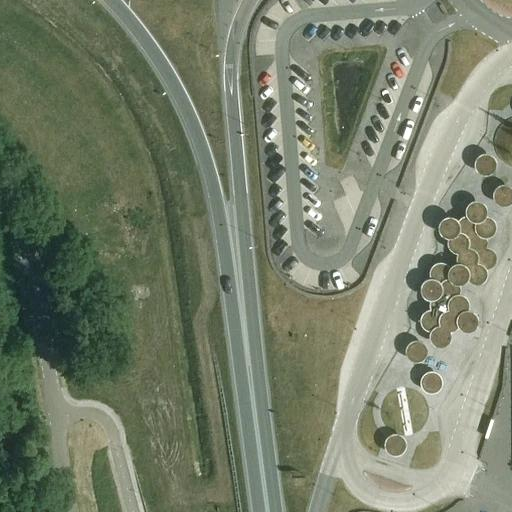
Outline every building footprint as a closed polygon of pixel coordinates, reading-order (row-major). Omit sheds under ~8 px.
[(479,153),(476,156),(475,160),(475,165),(477,169),(481,171),(484,173),(489,172),(493,170),(496,167),(497,163),(496,159),(494,154),(491,152),(488,151),(483,151),(479,153)] [(497,185),(494,188),(493,192),(494,196),(496,200),(499,203),(503,204),(507,203),(510,202),(511,199),(511,185),(510,184),(506,182),(501,182),(499,183),(497,185)] [(428,328),(430,328),(430,331),(430,334),(431,338),(435,343),(440,344),(445,344),(448,341),(450,339),(451,336),(452,333),(451,328),(455,327),(458,324),(461,327),(466,328),(470,328),(474,326),(477,323),(478,319),(478,316),(477,312),(475,308),(470,306),(470,300),(468,296),(464,292),(459,290),(461,288),(461,286),(460,283),(459,281),(462,281),(464,280),(466,279),(468,278),(471,280),(475,281),(478,281),(482,281),(486,275),(487,270),(487,266),(492,264),(496,261),(497,256),(496,250),(493,246),(487,244),(488,240),(487,236),(490,234),(494,232),(496,229),(497,224),(495,219),(492,215),(490,213),(487,213),(487,207),(487,203),(483,199),(479,197),(474,197),(470,199),(468,201),(466,204),(466,207),(466,213),(463,214),(462,215),(460,216),(459,218),(456,215),(453,213),(450,213),(446,213),(444,214),(441,217),(439,220),(439,224),(439,227),(441,231),(444,234),(448,235),(448,238),(448,241),(448,244),(449,247),(453,249),(457,250),(457,254),(457,259),(453,260),(449,264),(444,261),(442,260),(439,260),(436,260),(434,262),(431,265),(430,270),(430,275),(426,275),(421,280),(420,285),(421,290),(425,296),(430,297),(430,302),(430,306),(428,306),(424,308),(422,310),(421,314),(420,317),(421,320),(422,324),(424,326),(428,328)] [(409,341),(407,344),(406,348),(406,353),(408,357),(411,359),(416,361),(420,360),(424,358),(426,355),(428,351),(428,347),(425,343),(422,340),(418,339),(414,339),(409,341)] [(424,371),(422,375),(420,379),(421,383),(423,387),(426,390),(430,391),(435,391),(438,389),(441,386),(443,381),(442,377),(440,373),(437,370),(433,369),(428,369),(424,371)] [(388,434),(386,437),(384,441),(385,446),(387,449),(390,452),(394,454),(398,453),(402,451),(405,448),(406,444),(406,439),(404,436),(401,433),(397,431),(392,432),(388,434)]
